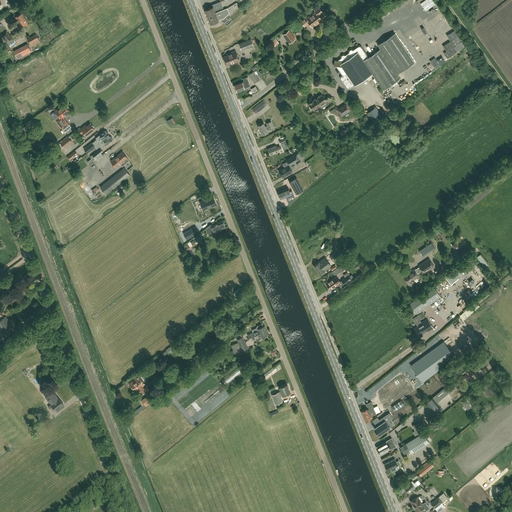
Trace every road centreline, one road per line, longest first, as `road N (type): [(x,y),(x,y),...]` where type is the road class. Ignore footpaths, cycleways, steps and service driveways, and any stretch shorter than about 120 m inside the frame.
road 1 (unclassified): [(345,511),(142,0)]
road 2 (secondary): [(393,511),(232,107)]
road 3 (unclassified): [(126,511),(0,182)]
road 4 (unclassified): [(232,107),(379,0)]
